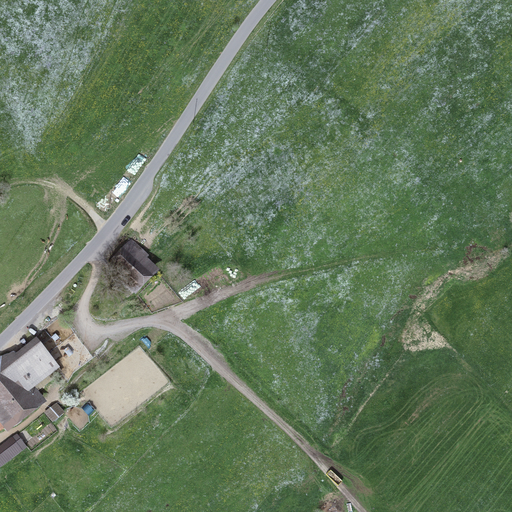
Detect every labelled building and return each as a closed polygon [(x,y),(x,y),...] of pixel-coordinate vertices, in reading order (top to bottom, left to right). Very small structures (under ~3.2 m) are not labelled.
[(136,157),(109,193),(118,199),(144,164),(136,157)] [(132,241),(110,262),(134,287),(151,270),(139,257),(144,252),(132,241)] [(0,428),(1,430),(37,402),(23,385),(29,380),(32,383),(37,379),(35,376),(53,362),(39,344),(17,360),(12,354),(2,358),(0,359),(0,428)] [(56,404),(46,412),(53,421),(63,413),(56,404)] [(17,435),(0,447),(0,467),(26,448),(17,435)] [(340,511),(330,503),(321,511),(340,511)]
